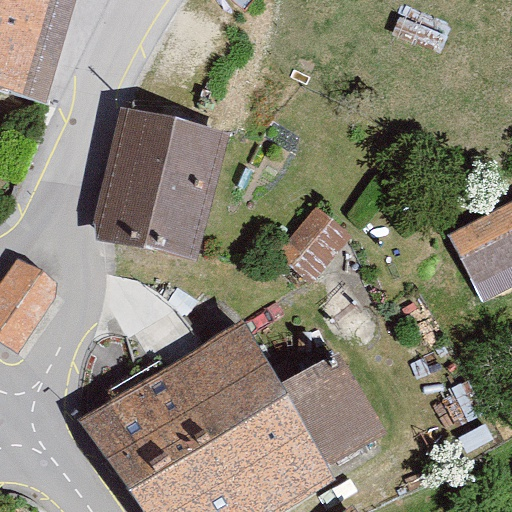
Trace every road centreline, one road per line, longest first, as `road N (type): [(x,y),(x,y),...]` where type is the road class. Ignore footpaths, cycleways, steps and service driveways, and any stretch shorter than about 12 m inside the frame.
road 1 (residential): [(60,177),(82,230),(86,274),(79,306),(24,391)]
road 2 (residential): [(60,177),(141,0)]
road 3 (residential): [(123,511),(24,391)]
